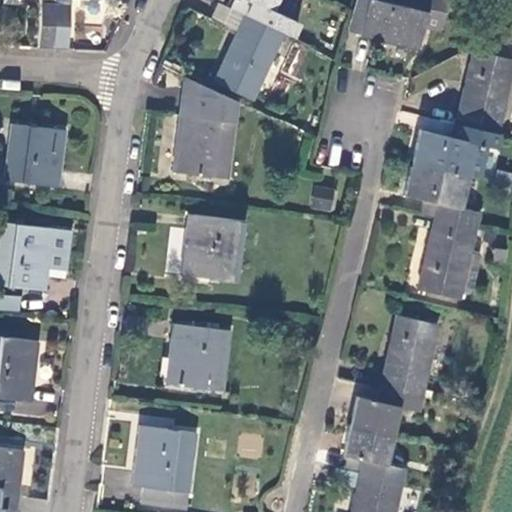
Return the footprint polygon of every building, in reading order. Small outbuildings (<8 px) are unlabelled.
[(41,46),(54,46),(56,0),(42,0),(43,5),(42,5),(41,46)] [(56,0),(54,46),(70,46),(71,0),(56,0)] [(231,0),(228,7),(244,14),(250,1),(246,0),(231,0)] [(244,14),(283,34),(290,19),(272,11),(276,0),(246,0),(250,1),(244,14)] [(418,48),(430,0),(367,0),(360,35),(418,48)] [(283,34),(244,14),(213,82),(252,100),(283,34)] [(302,25),(290,19),(283,34),(295,40),(302,25)] [(511,40),(511,23),(489,35),(511,40)] [(511,40),(489,35),(477,41),(475,50),(472,50),(459,109),(456,123),(498,133),(502,117),(511,75),(511,40)] [(226,177),(237,100),(185,75),(180,116),(179,117),(171,171),(226,177)] [(441,105),(437,119),(456,123),(459,109),(441,105)] [(500,133),(511,136),(511,120),(502,117),(498,133),(500,133)] [(437,119),(434,133),(452,138),(456,123),(437,119)] [(412,162),(467,175),(468,173),(483,177),(490,147),(496,148),(500,133),(498,133),(456,123),(452,138),(434,133),(419,130),(412,162)] [(58,187),(66,130),(14,124),(6,181),(58,187)] [(459,207),(467,175),(412,162),(404,195),(422,199),(437,203),(434,216),(476,226),(479,212),(459,207)] [(511,186),(511,173),(497,172),(496,184),(511,186)] [(313,185),(309,208),(331,212),(335,189),(313,185)] [(419,213),(434,216),(437,203),(422,199),(419,213)] [(236,281),(244,221),(188,213),(181,274),(236,281)] [(470,251),(476,226),(434,216),(417,290),(459,299),(461,291),(470,251)] [(53,236),(53,229),(0,222),(0,284),(45,290),(48,268),(53,236)] [(68,238),(53,236),(48,268),(64,270),(68,238)] [(503,265),(505,249),(494,248),(492,263),(503,265)] [(482,253),(470,251),(461,291),(470,293),(474,290),(482,253)] [(0,310),(20,311),(21,297),(0,295),(0,310)] [(422,396),(424,389),(439,324),(396,314),(379,386),(422,396)] [(291,322),(273,319),(271,331),(289,333),(291,322)] [(222,391),(230,330),(173,323),(164,384),(222,391)] [(0,398),(31,403),(39,342),(0,337),(0,398)] [(349,425),(392,435),(398,406),(418,412),(422,396),(379,386),(376,401),(356,396),(349,425)] [(422,396),(431,398),(432,391),(424,389),(422,396)] [(132,485),(139,486),(187,493),(188,493),(196,432),(140,424),(132,485)] [(385,464),(392,435),(349,425),(342,454),(362,460),(360,472),(401,483),(405,469),(385,464)] [(262,458),(263,436),(238,435),(237,458),(262,458)] [(0,511),(16,511),(25,451),(0,448),(0,511)] [(394,511),(401,483),(360,472),(350,511),(394,511)] [(187,493),(139,486),(137,501),(185,508),(187,493)]
